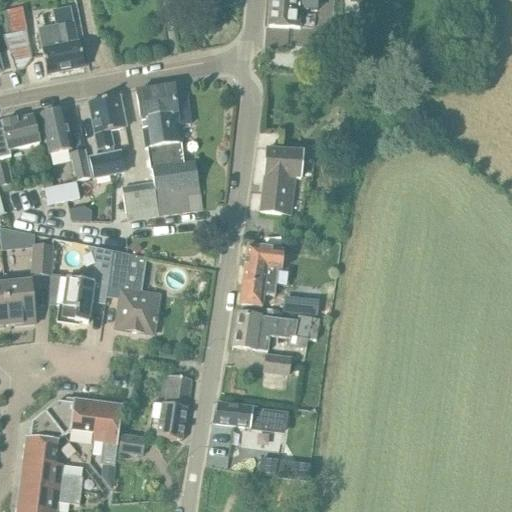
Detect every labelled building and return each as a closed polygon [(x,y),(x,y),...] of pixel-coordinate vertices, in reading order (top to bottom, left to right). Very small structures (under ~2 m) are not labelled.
[(299,29),(300,10),(316,11),(317,0),(270,0),(268,27),(299,29)] [(84,69),(78,43),(71,8),(52,12),(55,27),(38,30),(47,76),(84,69)] [(22,9),(0,13),(0,19),(4,37),(3,37),(8,53),(16,71),(24,69),(31,60),(32,60),(27,32),(22,9)] [(0,75),(2,75),(16,72),(16,71),(8,53),(0,55),(0,75)] [(194,163),(183,165),(177,127),(188,126),(184,94),(174,96),(173,87),(136,93),(140,121),(145,152),(148,152),(153,185),(122,189),(126,223),(158,218),(202,211),(194,163)] [(113,148),(109,133),(125,129),(118,98),(88,104),(98,151),(113,148)] [(62,110),(40,115),(49,156),(72,151),(62,110)] [(2,124),(8,152),(38,145),(31,118),(20,120),(16,121),(2,124)] [(8,152),(2,124),(0,124),(0,160),(10,158),(8,152)] [(293,189),(294,181),(299,181),(302,153),(266,149),(263,177),(263,185),(262,186),(259,211),(287,215),(291,189),(293,189)] [(75,183),(91,179),(84,151),(68,155),(75,183)] [(88,161),(92,179),(93,182),(125,175),(120,154),(88,161)] [(7,163),(0,165),(0,189),(12,186),(7,163)] [(44,190),(48,208),(80,201),(76,183),(44,190)] [(32,247),(30,277),(51,278),(52,248),(32,247)] [(280,271),(282,253),(247,247),(240,304),(260,307),(262,296),(274,298),(275,286),(277,273),(277,271),(280,271)] [(65,281),(61,306),(58,306),(56,324),(78,327),(79,322),(89,324),(91,305),(104,307),(105,300),(106,300),(112,254),(101,252),(99,265),(94,264),(92,274),(79,276),(78,283),(65,281)] [(127,279),(130,258),(112,254),(106,300),(119,302),(115,331),(152,336),(158,298),(132,294),(134,280),(127,279)] [(3,286),(9,329),(35,326),(30,283),(3,286)] [(0,329),(9,329),(3,286),(0,285),(0,329)] [(265,318),(260,318),(236,314),(232,347),(255,351),(267,353),(269,338),(288,340),(287,348),(314,351),(318,322),(311,321),(312,318),(282,314),(281,322),(278,321),(279,313),(266,311),(265,318)] [(265,356),(262,375),(288,379),(291,360),(265,356)] [(165,406),(185,409),(190,381),(170,378),(165,406)] [(92,436),(96,402),(73,400),(72,404),(58,402),(44,413),(63,437),(69,433),(92,436)] [(96,402),(92,436),(91,443),(102,445),(99,466),(114,468),(122,406),(96,402)] [(219,406),(216,424),(217,424),(249,428),(281,433),(284,414),(252,410),(219,405),(219,406)] [(185,409),(165,406),(161,406),(157,438),(181,442),(185,409)] [(63,437),(44,413),(31,423),(29,438),(25,437),(22,461),(55,465),(57,442),(63,437)] [(121,436),(118,453),(141,457),(144,440),(121,436)] [(303,436),(295,465),(305,467),(312,439),(303,436)] [(251,457),(249,474),(270,476),(272,459),(251,457)] [(55,465),(22,461),(19,485),(80,493),(82,480),(61,477),(62,466),(55,465)] [(80,493),(19,485),(16,509),(38,511),(56,511),(57,504),(78,507),(80,493)]
